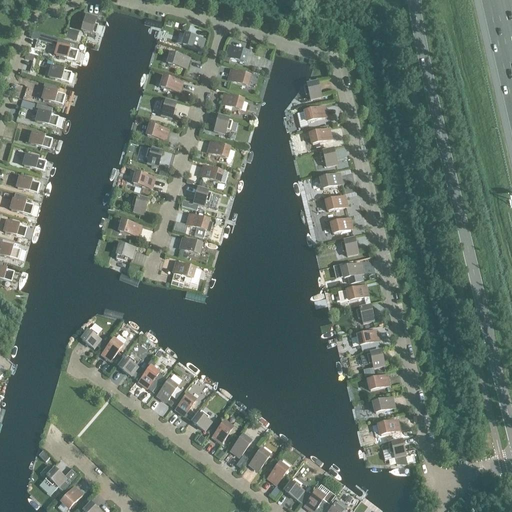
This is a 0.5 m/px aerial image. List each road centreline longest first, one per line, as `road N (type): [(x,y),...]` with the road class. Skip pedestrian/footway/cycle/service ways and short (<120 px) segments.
road 1 (residential): [(433,479),(337,68),(325,56),(222,25)]
road 2 (tertiary): [(511,428),(414,0)]
road 3 (residential): [(151,275),(222,25)]
road 4 (residential): [(273,511),(79,368)]
road 5 (residential): [(0,118),(26,22),(86,0)]
